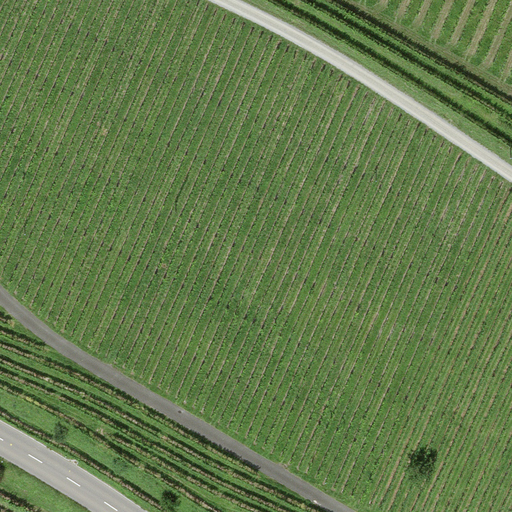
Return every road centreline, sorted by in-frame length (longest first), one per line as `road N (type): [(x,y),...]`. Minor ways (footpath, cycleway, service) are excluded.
road 1 (track): [(219,0),(366,76),(511,174)]
road 2 (tertiary): [(0,439),(117,511)]
